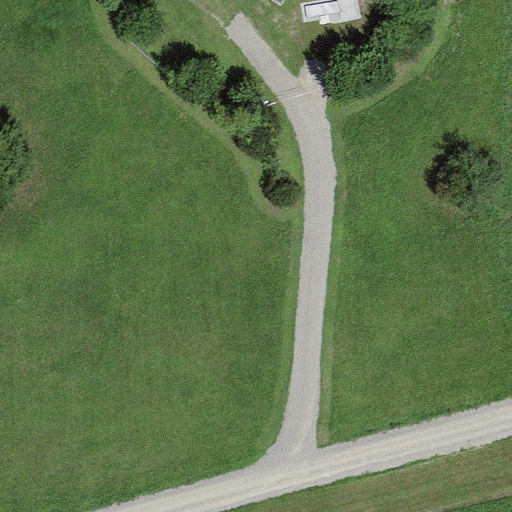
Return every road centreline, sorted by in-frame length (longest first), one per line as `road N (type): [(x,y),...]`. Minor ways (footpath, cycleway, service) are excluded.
road 1 (track): [(297,476),(320,192),(316,148),(300,111),(218,0)]
road 2 (track): [(511,419),(159,511)]
